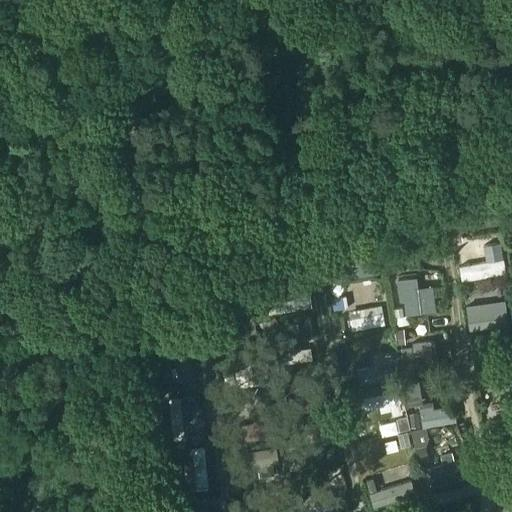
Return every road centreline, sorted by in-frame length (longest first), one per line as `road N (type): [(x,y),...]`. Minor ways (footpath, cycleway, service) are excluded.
road 1 (track): [(494,484),(439,208)]
road 2 (track): [(357,511),(316,271)]
road 3 (track): [(225,511),(206,337)]
